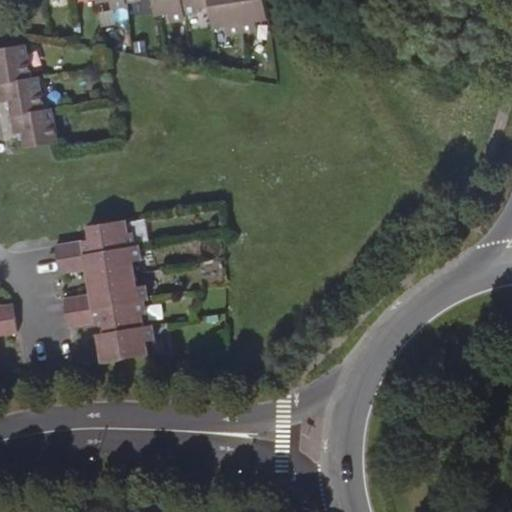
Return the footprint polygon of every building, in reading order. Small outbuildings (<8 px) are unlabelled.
[(198,13),(197,0),(94,0),(95,1),(103,0),(106,0),(108,7),(124,5),(123,1),(136,0),(151,0),(155,23),(183,20),(182,15),(198,13)] [(0,75),(2,86),(5,104),(12,103),(14,117),(17,135),(25,134),(28,150),(59,144),(54,110),(44,112),(40,80),(32,81),(27,48),(0,53),(0,75)] [(127,220),(92,226),(94,239),(56,245),(61,273),(88,269),(97,267),(101,293),(93,294),(66,299),(70,327),(106,321),(108,333),(102,334),(104,348),(112,347),(113,359),(149,353),(147,341),(156,339),(154,325),(144,327),(142,316),(148,315),(146,300),(150,299),(147,285),(138,286),(134,261),(143,259),(141,244),(137,245),(135,231),(128,232),(127,220)] [(88,269),(93,294),(101,293),(97,267),(88,269)] [(0,334),(18,331),(13,304),(0,306),(0,334)] [(106,360),(113,359),(112,347),(104,348),(106,360)]
